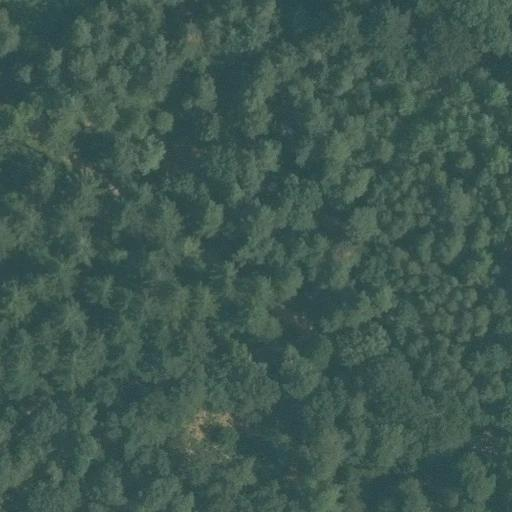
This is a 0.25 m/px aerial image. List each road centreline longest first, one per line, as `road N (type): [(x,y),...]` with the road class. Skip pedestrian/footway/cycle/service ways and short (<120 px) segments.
road 1 (track): [(0,109),(310,334)]
road 2 (track): [(310,334),(0,422)]
road 3 (track): [(310,334),(489,453)]
